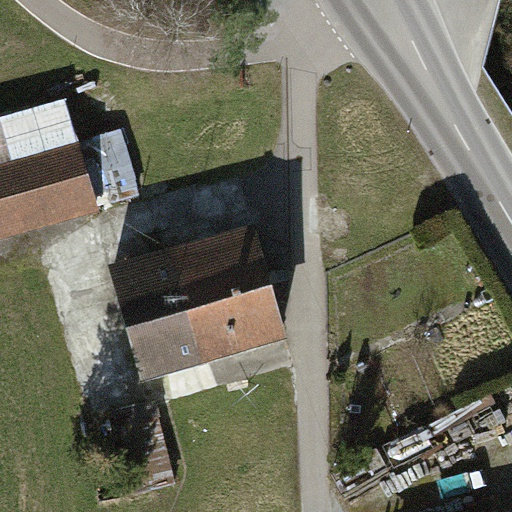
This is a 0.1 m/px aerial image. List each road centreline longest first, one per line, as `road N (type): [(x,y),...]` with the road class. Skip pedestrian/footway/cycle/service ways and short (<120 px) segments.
road 1 (track): [(41,0),(101,41),(151,54),(295,41)]
road 2 (primary): [(381,0),(511,217)]
